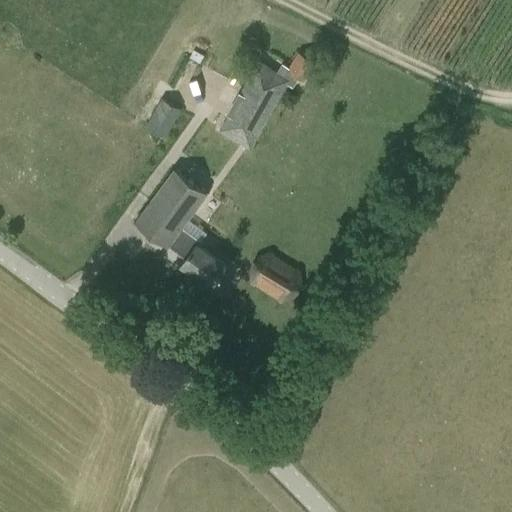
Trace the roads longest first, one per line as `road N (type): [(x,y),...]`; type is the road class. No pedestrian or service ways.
road 1 (unclassified): [(323,511),(283,469),(0,252)]
road 2 (track): [(129,511),(175,384)]
